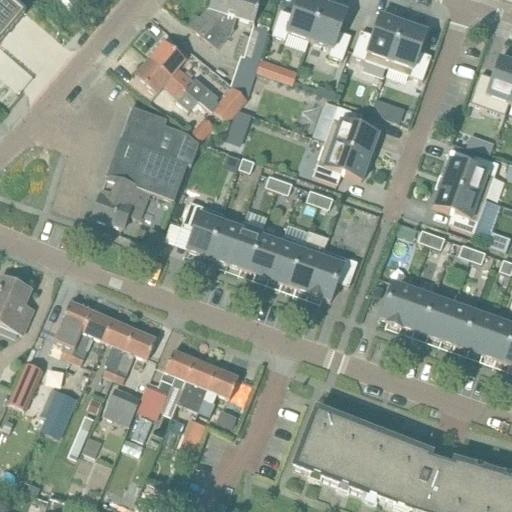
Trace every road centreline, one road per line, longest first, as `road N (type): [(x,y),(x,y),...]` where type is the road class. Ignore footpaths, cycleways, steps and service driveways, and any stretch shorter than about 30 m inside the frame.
road 1 (residential): [(511,427),(40,256)]
road 2 (residential): [(389,221),(466,7)]
road 3 (residential): [(40,256),(63,109)]
road 4 (residential): [(63,109),(145,0)]
